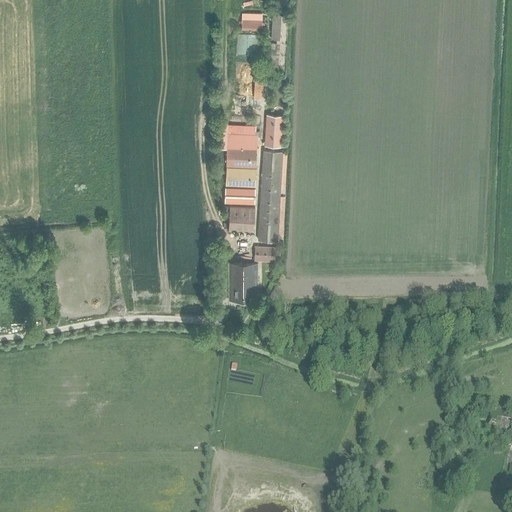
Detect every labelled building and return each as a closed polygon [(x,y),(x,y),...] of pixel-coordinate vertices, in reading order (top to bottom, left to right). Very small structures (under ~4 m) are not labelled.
[(241,31),(262,31),(262,14),(242,13),(241,31)] [(271,40),(279,40),(281,16),(273,15),(271,40)] [(269,68),(278,68),(280,43),(271,43),(269,68)] [(254,97),(262,98),(264,82),(255,81),(254,97)] [(265,146),(281,147),(283,115),(266,114),(265,146)] [(226,148),(227,134),(227,122),(219,122),(219,148),(226,149),(226,148)] [(226,148),(257,149),(257,135),(256,135),(256,126),(228,125),(228,134),(227,134),(226,148)] [(226,167),(256,168),(256,149),(227,148),(226,167)] [(258,240),(277,242),(283,151),(263,150),(258,240)] [(225,186),(255,187),(256,169),(226,167),(225,186)] [(256,189),(225,188),(224,203),(255,204),(256,189)] [(255,207),(230,205),(228,230),(254,232),(255,207)] [(276,247),(255,246),(254,261),(276,262),(276,247)] [(228,263),(229,301),(247,300),(247,296),(257,295),(257,263),(228,263)] [(511,413),(491,409),(487,431),(510,435),(511,421),(511,413)]
